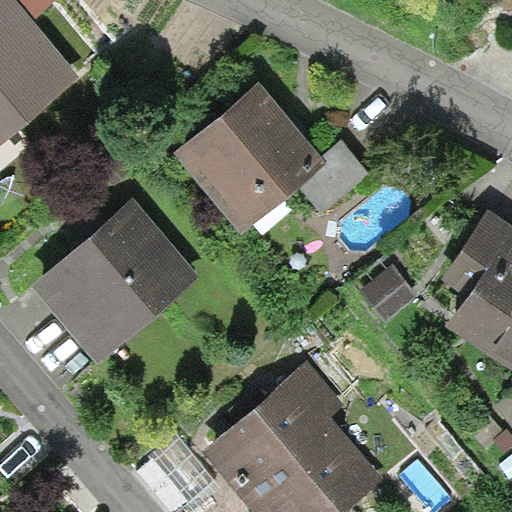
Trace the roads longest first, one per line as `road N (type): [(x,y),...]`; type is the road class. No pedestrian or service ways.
road 1 (residential): [(245,0),(511,132)]
road 2 (residential): [(129,511),(0,359)]
